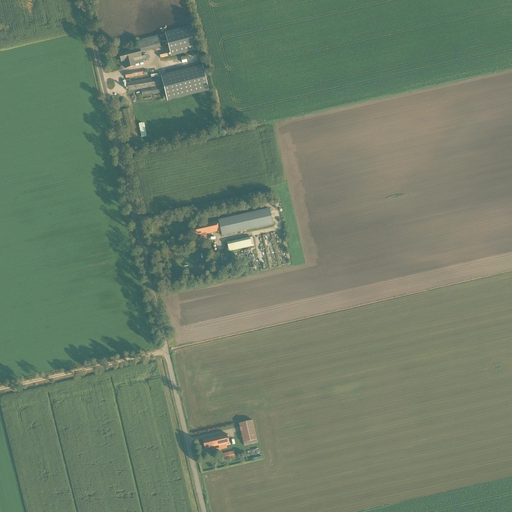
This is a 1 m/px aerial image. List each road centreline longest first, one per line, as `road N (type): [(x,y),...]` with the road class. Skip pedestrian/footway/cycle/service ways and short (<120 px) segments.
road 1 (unclassified): [(205,511),(85,0)]
road 2 (track): [(0,389),(167,350)]
